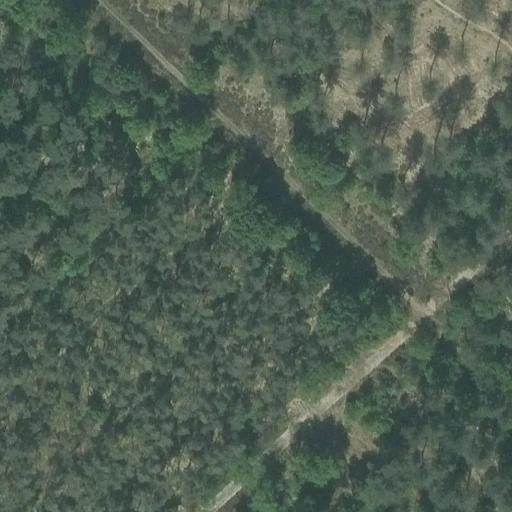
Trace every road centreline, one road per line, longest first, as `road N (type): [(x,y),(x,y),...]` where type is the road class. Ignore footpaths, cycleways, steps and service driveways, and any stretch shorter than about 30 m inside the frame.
road 1 (track): [(511,414),(430,320),(95,0)]
road 2 (track): [(216,511),(511,247)]
